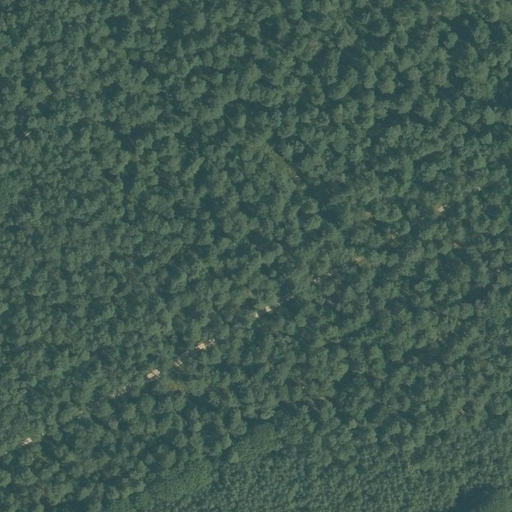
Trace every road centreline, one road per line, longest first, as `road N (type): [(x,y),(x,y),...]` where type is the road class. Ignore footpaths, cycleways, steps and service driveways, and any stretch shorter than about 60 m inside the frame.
road 1 (track): [(511,173),(0,450)]
road 2 (track): [(107,511),(511,300)]
road 3 (track): [(79,0),(84,38),(46,84),(43,139),(0,167)]
